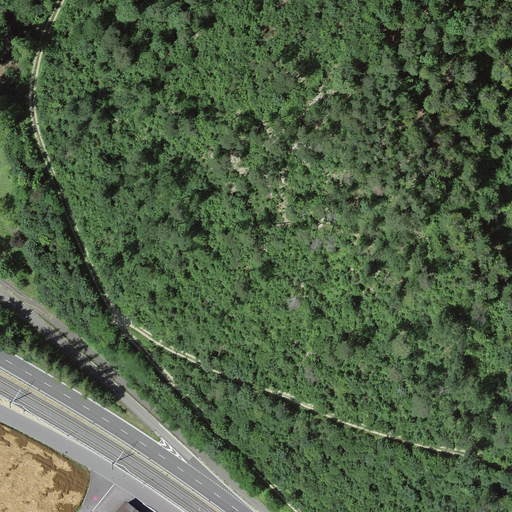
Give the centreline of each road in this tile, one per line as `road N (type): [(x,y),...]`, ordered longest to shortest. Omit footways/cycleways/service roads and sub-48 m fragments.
road 1 (track): [(299,511),(127,332),(91,261),(34,95),(65,0)]
road 2 (track): [(111,302),(173,343),(346,416),(511,469)]
road 3 (tertiary): [(195,477),(195,467),(125,395),(0,292)]
road 4 (primary): [(0,355),(195,477)]
road 5 (unclassified): [(0,412),(167,511)]
